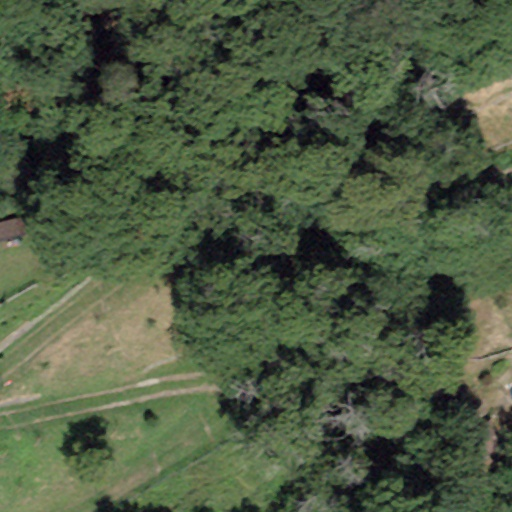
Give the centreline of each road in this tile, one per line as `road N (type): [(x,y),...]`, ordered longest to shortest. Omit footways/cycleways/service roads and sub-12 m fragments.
road 1 (track): [(0,421),(194,378),(228,382),(234,407),(212,434),(78,511)]
road 2 (track): [(7,268),(113,234),(135,232),(143,251),(0,371)]
